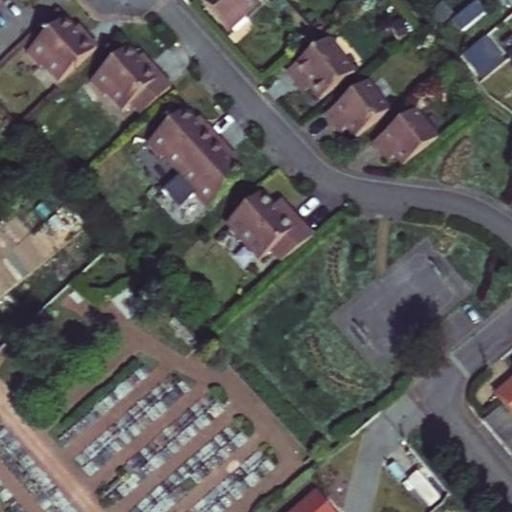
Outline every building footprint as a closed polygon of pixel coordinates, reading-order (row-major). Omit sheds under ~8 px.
[(199,0),(229,32),(261,3),(257,0),(199,0)] [(486,14),(476,2),(452,22),(462,34),(486,14)] [(54,89),(97,49),(86,37),(83,39),(80,36),(64,19),(27,54),(40,68),(37,71),(54,89)] [(486,39),(461,59),(471,70),(495,50),(486,39)] [(321,100),(355,73),(329,40),(287,72),(301,90),(305,87),(306,88),(308,90),(311,88),(321,100)] [(143,65),(127,48),(90,82),(104,97),(107,94),(123,112),(131,105),(141,116),(171,89),(149,66),(146,69),(143,65)] [(356,138),(391,112),(368,83),(326,115),(336,128),(340,125),(342,128),(344,130),(348,128),(356,138)] [(180,175),(218,140),(206,128),(203,131),(200,127),(185,111),(147,144),(161,159),(164,157),(180,175)] [(404,166),(438,139),(416,111),(374,143),(384,156),(387,153),(390,156),(392,159),(395,156),(404,166)] [(229,152),(218,140),(180,175),(196,192),(193,195),(207,210),(244,176),(230,161),(226,155),(229,152)] [(277,212),(261,194),(226,225),(260,262),(271,252),(281,262),(312,238),(289,212),(283,218),(277,212)] [(511,382),(495,397),(504,407),(504,406),(511,415),(511,382)] [(492,435),(511,418),(511,415),(504,406),(504,407),(483,424),(492,435)] [(511,437),(511,418),(492,435),(502,446),(511,437)] [(511,458),(511,437),(502,446),(511,458)] [(339,511),(322,491),(296,511),(339,511)]
